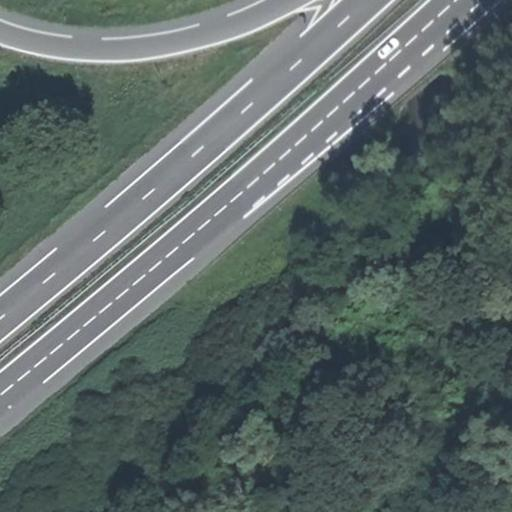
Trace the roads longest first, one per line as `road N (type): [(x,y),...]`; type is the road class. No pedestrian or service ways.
road 1 (motorway): [(0,395),(453,0)]
road 2 (motorway): [(364,0),(0,318)]
road 3 (motorway): [(287,0),(165,44),(47,44),(0,29)]
